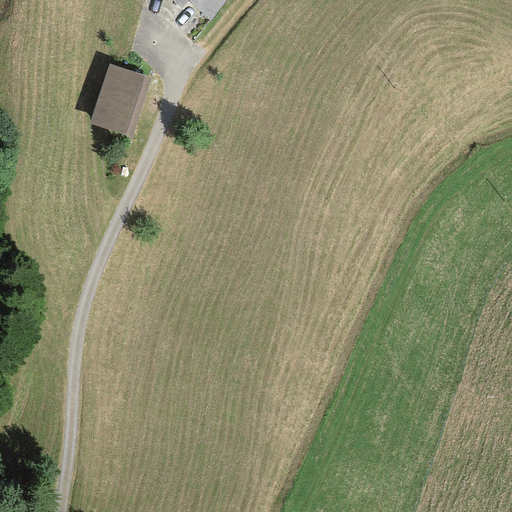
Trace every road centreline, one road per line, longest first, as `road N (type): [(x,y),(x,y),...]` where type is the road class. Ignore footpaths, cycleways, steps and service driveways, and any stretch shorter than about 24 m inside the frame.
road 1 (track): [(62,511),(75,354),(94,275),(188,63),(247,0)]
road 2 (track): [(288,511),(423,220),(461,173),(511,144)]
